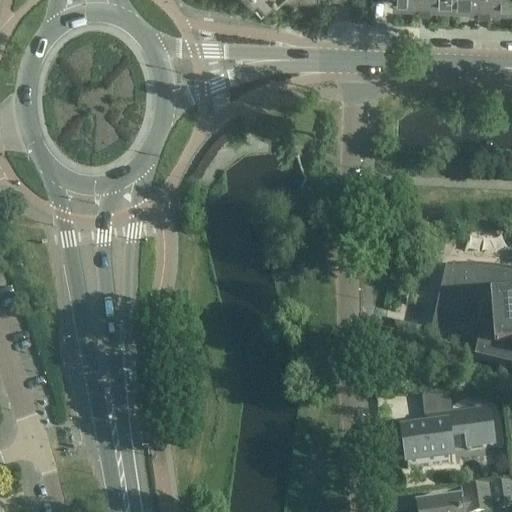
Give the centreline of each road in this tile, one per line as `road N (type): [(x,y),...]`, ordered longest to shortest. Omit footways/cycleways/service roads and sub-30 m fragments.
road 1 (residential): [(354,63),(350,368),(363,511)]
road 2 (secondary): [(116,390),(149,156)]
road 3 (secondary): [(52,171),(66,242),(116,390)]
road 4 (tertiary): [(511,67),(354,63)]
road 5 (tertiary): [(160,128),(266,56)]
road 6 (secondary): [(116,390),(131,511)]
road 7 (tertiary): [(266,56),(146,39)]
